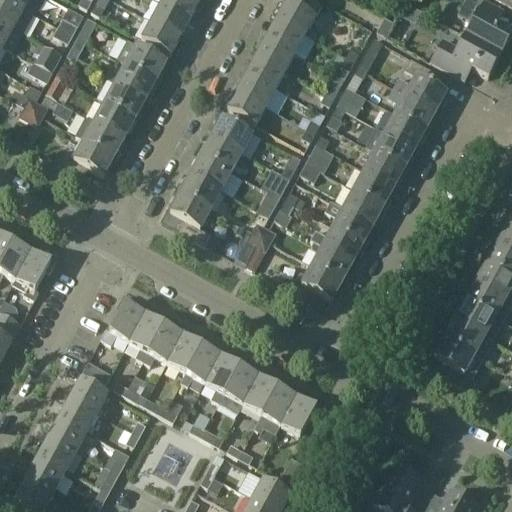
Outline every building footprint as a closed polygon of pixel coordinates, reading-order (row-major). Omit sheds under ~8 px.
[(0,0),(0,1),(31,19),(33,20),(44,0),(0,0)] [(100,0),(95,9),(103,14),(109,5),(100,0)] [(186,0),(164,0),(160,9),(189,25),(199,7),(186,0)] [(284,7),(275,25),(305,41),(312,46),(316,40),(308,35),(314,23),(321,9),(305,0),(293,0),(288,9),(284,7)] [(484,7),(471,0),(467,0),(456,20),(472,29),(465,41),(500,61),(511,38),(511,37),(496,28),(503,16),(485,6),(484,7)] [(511,0),(490,0),(511,12),(511,0)] [(0,26),(21,38),(31,19),(0,1),(0,26)] [(77,11),(86,16),(91,7),(82,2),(77,11)] [(99,23),(103,14),(95,9),(90,18),(99,23)] [(160,9),(150,27),(179,43),(189,25),(160,9)] [(376,39),(385,44),(393,28),(384,23),(376,39)] [(77,32),(62,24),(57,33),(72,41),(77,32)] [(85,24),(76,44),(85,49),(95,30),(85,24)] [(275,25),(265,43),(295,59),(305,41),(275,25)] [(0,51),(3,53),(3,52),(10,57),(21,38),(0,26),(0,51)] [(179,43),(150,27),(140,45),(169,61),(179,43)] [(57,33),(52,42),(67,50),(72,41),(57,33)] [(500,61),(465,41),(458,54),(443,46),(430,68),(464,87),(470,75),(487,84),(500,61)] [(265,43),(255,61),(285,77),(295,59),(265,43)] [(85,49),(76,44),(66,63),(74,68),(85,49)] [(166,68),(127,47),(117,66),(125,70),(125,71),(158,89),(162,81),(161,76),(166,68)] [(44,52),(33,70),(40,74),(52,80),(62,62),(44,52)] [(349,55),(344,63),(353,68),(358,59),(349,55)] [(337,59),(332,68),(339,72),(340,72),(344,63),(337,59)] [(255,61),(245,79),(275,95),(285,77),(255,61)] [(363,62),(356,75),(365,80),(372,67),(363,62)] [(344,63),(340,72),(348,77),(353,68),(344,63)] [(399,82),(392,94),(434,117),(438,110),(443,109),(448,100),(430,90),(436,80),(410,64),(403,76),(414,83),(411,89),(399,82)] [(125,71),(114,90),(144,106),(149,99),(153,97),(158,89),(125,71)] [(55,82),(64,86),(69,78),(60,73),(55,82)] [(52,80),(40,74),(34,83),(47,90),(52,80)] [(356,75),(353,80),(362,85),(365,80),(356,75)] [(245,79),(235,97),(265,114),(275,95),(245,79)] [(64,86),(55,82),(50,90),(59,95),(64,86)] [(144,106),(114,90),(104,109),(137,127),(142,119),(140,114),(144,106)] [(329,91),(325,99),(333,104),(338,95),(329,91)] [(434,117),(392,94),(387,104),(399,110),(394,120),(427,138),(431,130),(430,125),(434,117)] [(265,114),(235,97),(225,115),(255,132),(265,114)] [(333,104),(325,99),(320,108),(328,113),(333,104)] [(45,101),(41,109),(54,116),(58,108),(45,101)] [(28,104),(23,113),(32,118),(38,109),(35,108),(28,104)] [(340,104),(335,112),(344,117),(349,109),(340,104)] [(47,114),(38,109),(32,118),(42,124),(46,126),(51,117),(47,115),(47,114)] [(104,109),(93,127),(123,144),(127,137),(132,135),(137,127),(104,109)] [(344,117),(335,112),(330,121),(339,126),(344,117)] [(32,118),(23,113),(18,123),(27,128),(32,118)] [(32,118),(27,128),(37,133),(42,124),(32,118)] [(394,120),(383,139),(413,155),(417,148),(422,147),(427,138),(394,120)] [(212,130),(213,135),(209,142),(242,160),(250,164),(260,144),(252,140),(217,121),(212,130)] [(302,122),(297,131),(298,131),(305,135),(310,126),(308,125),(303,123),(302,122)] [(123,144),(93,127),(85,123),(75,142),(83,146),(116,165),(121,156),(119,152),(123,144)] [(318,131),(310,126),(305,135),(313,140),(318,131)] [(313,140),(305,135),(300,144),(309,148),(313,140)] [(383,139),(375,135),(365,153),(373,158),(406,176),(411,168),(409,163),(413,155),(383,139)] [(209,142),(205,150),(200,151),(196,159),(231,179),(242,160),(209,142)] [(319,142),(315,150),(323,155),(328,147),(319,142)] [(83,146),(73,165),(61,159),(55,170),(82,185),(88,174),(103,182),(107,174),(112,173),(116,165),(83,146)] [(323,155),(315,150),(310,159),(319,164),(323,155)] [(373,158),(363,177),(393,193),(396,186),(401,185),(406,176),(373,158)] [(191,168),(192,172),(193,173),(189,180),(221,198),(231,179),(196,159),(191,168)] [(300,165),(291,160),(282,177),(290,182),(300,165)] [(315,175),(305,169),(298,181),(313,189),(319,178),(315,175)] [(363,177),(352,196),(385,214),(390,206),(388,201),(393,193),(363,177)] [(180,189),(175,197),(211,217),(221,198),(189,180),(185,188),(180,189)] [(269,199),(278,204),(283,195),(274,190),(269,199)] [(303,208),(321,216),(327,203),(308,196),(303,208)] [(352,196),(342,215),(372,231),(376,224),(381,222),(385,214),(352,196)] [(170,206),(172,210),(168,218),(184,227),(178,238),(204,253),(210,241),(200,236),(211,217),(175,197),(170,206)] [(288,199),(284,207),(292,212),(297,204),(288,199)] [(292,212),(284,207),(279,216),(287,221),(292,212)] [(372,231),(342,215),(329,208),(324,217),(337,224),(331,234),(365,252),(369,244),(368,239),(372,231)] [(260,209),(257,216),(268,222),(272,215),(260,209)] [(511,219),(507,221),(503,229),(506,230),(511,233),(511,219)] [(500,242),(496,249),(511,258),(511,233),(506,230),(503,229),(498,237),(500,242)] [(255,230),(250,239),(259,244),(264,235),(255,230)] [(365,252),(331,234),(321,253),(351,269),(355,262),(360,260),(365,252)] [(273,240),(264,235),(259,244),(268,249),(273,240)] [(259,244),(250,239),(245,249),(254,254),(259,244)] [(0,268),(12,247),(0,240),(0,268)] [(259,244),(254,254),(263,259),(268,249),(259,244)] [(31,257),(12,247),(0,268),(0,284),(2,280),(15,287),(31,257)] [(511,258),(496,249),(491,257),(487,259),(482,267),(485,268),(511,282),(511,258)] [(351,269),(321,253),(311,271),(344,290),(348,282),(347,277),(351,269)] [(15,287),(13,292),(25,299),(24,301),(33,306),(38,298),(34,296),(45,276),(49,278),(56,265),(40,257),(34,259),(31,257),(15,287)] [(479,280),(475,287),(505,304),(511,307),(511,306),(511,301),(510,296),(510,295),(511,290),(511,282),(485,268),(482,267),(477,275),(479,280)] [(289,284),(283,296),(310,310),(315,300),(330,308),(335,300),(339,298),(344,290),(311,271),(304,283),(298,279),(294,287),(289,284)] [(475,287),(471,295),(466,297),(461,304),(464,306),(495,323),(501,326),(511,307),(505,304),(475,287)] [(119,317),(108,337),(105,335),(99,345),(110,351),(115,342),(128,349),(144,319),(140,317),(138,310),(123,302),(116,315),(119,317)] [(458,318),(454,325),(484,342),(490,345),(501,326),(495,323),(464,306),(461,304),(456,313),(458,318)] [(144,319),(128,349),(138,355),(134,363),(143,367),(163,330),(144,319)] [(0,334),(13,342),(19,331),(0,320),(0,334)] [(445,334),(440,342),(443,344),(474,361),(480,364),(490,345),(484,342),(454,325),(449,333),(445,334)] [(182,340),(163,330),(143,367),(149,371),(153,363),(166,370),(182,340)] [(200,350),(182,340),(166,370),(184,380),(200,350)] [(0,341),(0,365),(10,347),(0,341)] [(437,355),(432,364),(448,372),(442,383),(468,398),(475,386),(463,380),(474,361),(443,344),(440,342),(436,351),(437,355)] [(184,380),(179,388),(187,393),(192,384),(203,390),(219,361),(200,350),(184,380)] [(219,361),(203,390),(213,396),(209,404),(218,409),(238,371),(219,361)] [(80,380),(104,392),(110,381),(86,368),(80,380)] [(238,371),(218,409),(236,419),(240,410),(241,411),(257,381),(238,371)] [(277,392),(257,381),(241,411),(261,422),(277,392)] [(79,386),(69,404),(96,419),(106,400),(79,386)] [(128,395),(121,391),(116,388),(112,396),(124,403),(128,395)] [(261,422),(254,435),(261,439),(264,433),(276,440),(280,432),(296,403),(277,392),(261,422)] [(128,395),(124,403),(142,413),(147,405),(128,395)] [(296,403),(280,432),(299,442),(310,422),(314,424),(321,411),(305,402),(299,404),(296,403)] [(96,419),(69,404),(58,423),(86,438),(96,419)] [(165,415),(147,405),(142,413),(161,423),(165,415)] [(165,415),(161,423),(172,429),(176,421),(165,415)] [(58,423),(48,443),(75,458),(86,438),(58,423)] [(137,427),(131,438),(139,442),(145,431),(137,427)] [(199,444),(203,436),(192,430),(188,438),(199,444)] [(214,442),(203,436),(199,444),(210,450),(214,442)] [(139,442),(131,438),(125,449),(133,453),(139,442)] [(75,458),(48,443),(37,462),(65,477),(75,458)] [(237,465),(241,457),(230,451),(225,458),(237,465)] [(252,463),(241,457),(237,465),(248,471),(252,463)] [(65,477),(37,462),(27,481),(54,496),(65,477)] [(281,481),(292,487),(302,470),(290,464),(281,481)] [(118,481),(124,469),(116,465),(110,476),(118,481)] [(219,473),(211,468),(205,479),(213,484),(219,473)] [(391,485),(386,482),(371,509),(377,511),(409,511),(423,487),(398,473),(391,485)] [(118,481),(110,476),(104,489),(111,493),(118,481)] [(213,484),(205,479),(199,490),(207,495),(207,494),(213,484)] [(27,481),(17,500),(38,511),(56,511),(59,508),(50,504),(54,496),(27,481)] [(251,504),(265,511),(282,511),(289,500),(262,486),(251,504)] [(475,511),(477,511),(449,496),(440,511),(475,511)] [(38,511),(17,500),(9,511),(38,511)] [(94,507),(90,511),(100,511),(103,507),(95,503),(94,507)]
